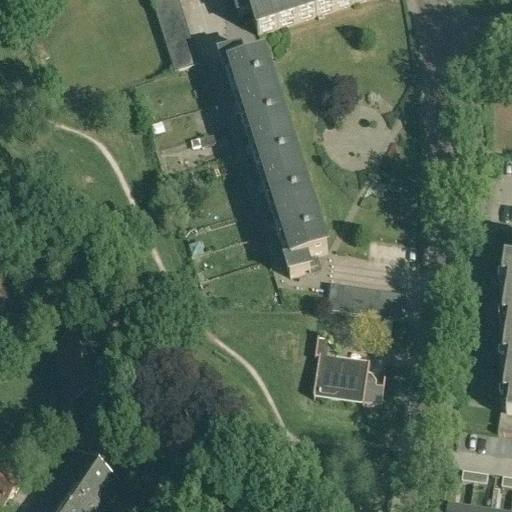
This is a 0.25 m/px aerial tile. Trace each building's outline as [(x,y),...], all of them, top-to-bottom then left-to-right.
[(252,17),(258,38),(288,29),(377,0),(376,0),(259,0),(249,3),(247,0),(236,0),(234,1),(241,21),(252,17)] [(158,20),(182,13),(178,1),(155,9),(158,20)] [(186,24),(182,13),(158,20),(162,31),(186,24)] [(162,31),(165,43),(189,35),(186,24),(162,31)] [(193,47),(189,35),(165,43),(169,54),(193,47)] [(196,58),(193,47),(169,54),(172,65),(196,58)] [(329,256),(266,60),(245,67),(242,56),(221,62),(225,75),(231,73),(293,266),(287,268),(291,281),(312,275),(308,263),(329,256)] [(200,69),(196,58),(172,65),(176,77),(200,69)] [(511,262),(505,262),(502,281),(508,282),(503,320),(509,321),(503,359),(509,360),(504,398),(510,399),(507,418),(501,417),(498,436),(511,438),(511,262)] [(0,325),(22,305),(4,285),(8,282),(0,273),(0,325)] [(331,287),(328,313),(339,315),(343,289),(331,287)] [(355,291),(343,289),(339,315),(351,316),(355,291)] [(363,318),(367,293),(355,291),(351,316),(363,318)] [(379,294),(367,293),(363,318),(376,320),(379,294)] [(391,296),(379,294),(376,320),(388,322),(391,296)] [(388,322),(400,323),(403,298),(391,296),(388,322)] [(100,336),(90,339),(53,351),(70,405),(117,390),(100,336)] [(319,360),(314,401),(315,401),(315,398),(363,405),(362,408),(364,408),(364,406),(371,407),(381,409),(380,411),(382,411),(386,381),(384,381),(383,390),(374,388),(374,386),(369,378),(368,378),(370,365),(369,365),(368,366),(337,362),(338,356),(328,343),(322,342),(319,342),(320,340),(318,340),(315,362),(317,362),(317,360),(318,360),(319,360)] [(107,511),(124,488),(79,457),(39,511),(107,511)] [(4,469),(0,473),(0,497),(8,504),(22,488),(7,476),(9,473),(4,469)] [(463,474),(462,484),(474,486),(476,476),(463,474)] [(476,476),(474,486),(487,488),(488,478),(476,476)] [(502,490),(511,491),(511,481),(503,480),(502,490)]
